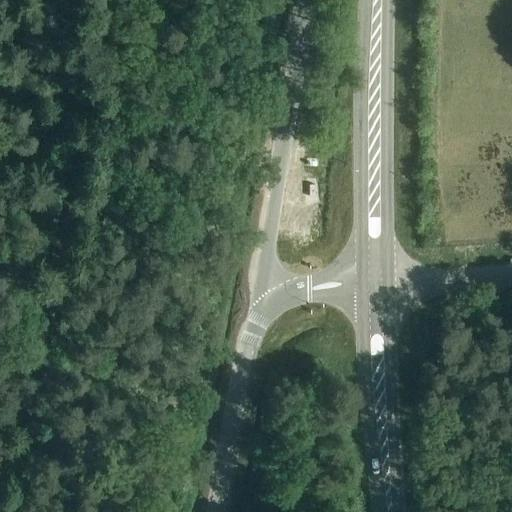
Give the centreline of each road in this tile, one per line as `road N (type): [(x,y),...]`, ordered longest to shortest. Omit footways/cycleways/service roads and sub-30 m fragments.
road 1 (unclassified): [(272,306),(262,266),(310,0)]
road 2 (secondary): [(375,283),(381,0)]
road 3 (secondary): [(393,511),(375,283)]
road 4 (unclassified): [(216,511),(246,348),(272,306)]
